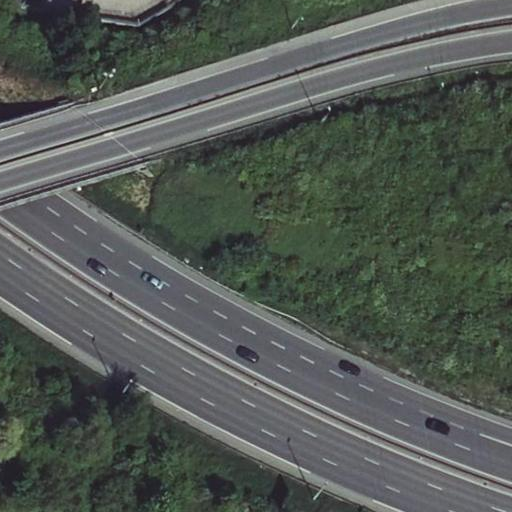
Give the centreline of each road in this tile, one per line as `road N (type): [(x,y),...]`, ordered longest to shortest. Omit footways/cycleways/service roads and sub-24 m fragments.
road 1 (motorway): [(0,263),(221,399),(484,511)]
road 2 (motorway): [(511,4),(349,42),(0,155)]
road 3 (motorway): [(0,186),(329,79),(511,39)]
road 4 (motorway): [(365,401),(193,309),(0,183)]
road 5 (motorway): [(511,462),(365,401)]
road 6 (motorway): [(511,438),(365,401)]
